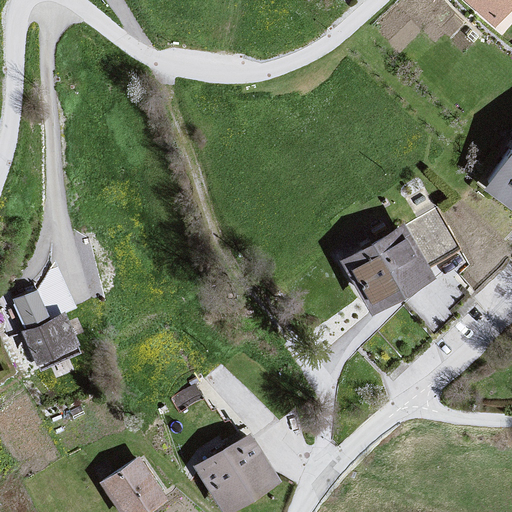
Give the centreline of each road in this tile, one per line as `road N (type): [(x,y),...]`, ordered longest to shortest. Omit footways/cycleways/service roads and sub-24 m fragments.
road 1 (track): [(163,63),(230,257),(324,383)]
road 2 (residential): [(72,0),(138,52),(234,74),(301,58),(376,0)]
road 3 (residential): [(511,307),(323,472),(301,511)]
road 4 (residential): [(0,166),(23,0)]
